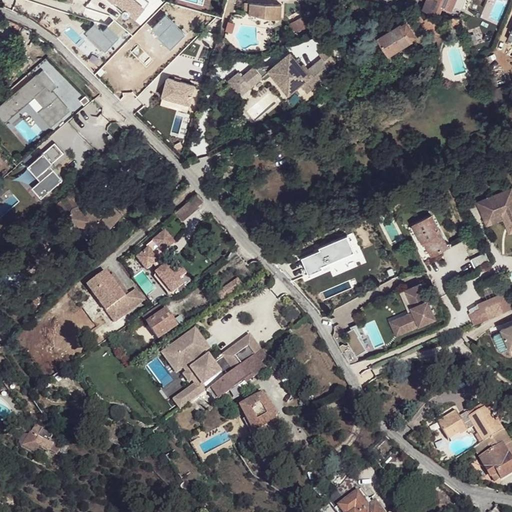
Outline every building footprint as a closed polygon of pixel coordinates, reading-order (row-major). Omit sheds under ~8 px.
[(130,10),(131,11),(135,15),(142,5),(136,0),(113,0),(114,1),(118,1),(124,6),(125,8),(127,8),(129,9),(130,10)] [(428,0),(427,3),(424,11),(432,15),(432,14),(440,15),(443,8),(453,11),(457,0),(428,0)] [(251,2),(250,13),(250,14),(283,16),(284,4),(251,2)] [(131,14),(131,11),(130,10),(129,9),(127,8),(125,8),(123,10),(122,13),(123,16),(126,17),(129,17),(131,14)] [(302,14),(293,22),(301,30),(310,21),(302,14)] [(410,36),(414,33),(406,19),(401,22),(410,36)] [(410,37),(410,36),(401,22),(400,21),(378,36),(388,51),(410,37)] [(321,57),(327,65),(333,60),(323,48),(317,53),(321,57)] [(321,57),(305,71),(290,53),(273,68),(254,69),(253,67),(249,70),(241,77),(238,74),(236,75),(228,82),(232,86),(242,78),(250,87),(269,71),(288,94),(300,84),(307,92),(332,71),(327,65),(321,57)] [(235,72),(236,75),(238,74),(241,77),(249,70),(246,65),(235,72)] [(42,73),(0,109),(0,119),(3,124),(34,98),(44,110),(39,115),(50,128),(68,113),(51,94),(56,89),(42,73)] [(250,87),(242,78),(232,86),(240,96),(250,87)] [(64,156),(55,145),(28,169),(40,182),(32,189),(41,200),(63,181),(51,167),(64,156)] [(511,189),(478,204),(486,222),(503,215),(505,219),(511,234),(511,233),(511,189)] [(99,221),(102,218),(107,213),(116,222),(138,199),(129,190),(117,202),(109,194),(103,200),(87,200),(75,203),(73,210),(79,222),(93,225),(99,221)] [(203,203),(197,194),(176,212),(182,220),(203,203)] [(419,195),(402,203),(403,204),(405,208),(405,209),(423,201),(419,195)] [(107,213),(102,218),(111,227),(116,222),(107,213)] [(503,215),(486,222),(488,227),(505,219),(503,215)] [(442,234),(439,230),(433,218),(414,227),(418,235),(423,245),(426,244),(433,257),(435,256),(441,253),(449,249),(442,234)] [(352,223),(338,229),(341,237),(355,230),(352,223)] [(173,242),(163,231),(136,256),(149,270),(155,262),(161,268),(155,273),(177,297),(188,286),(181,278),(188,271),(176,260),(170,266),(164,260),(165,259),(161,254),(163,252),(173,242)] [(487,254),(472,261),(476,270),(491,263),(487,254)] [(271,259),(284,274),(291,268),(279,255),(271,259)] [(131,308),(122,297),(107,276),(103,271),(85,284),(113,322),(131,308)] [(107,276),(122,297),(126,294),(110,274),(107,276)] [(237,280),(217,294),(223,302),(243,288),(237,280)] [(422,285),(406,292),(415,313),(411,314),(402,318),(408,331),(436,319),(422,285)] [(126,294),(122,297),(131,308),(142,300),(133,289),(126,294)] [(406,292),(403,293),(411,314),(415,313),(406,292)] [(475,326),(511,310),(511,307),(506,294),(478,305),(480,310),(470,314),(475,326)] [(142,319),(147,325),(166,312),(161,305),(142,319)] [(166,312),(147,325),(157,340),(177,327),(166,312)] [(402,318),(392,323),(398,336),(408,331),(402,318)] [(342,344),(339,346),(349,364),(358,361),(355,356),(360,353),(361,354),(368,351),(356,324),(349,327),(351,330),(343,335),(348,344),(345,345),(342,344)] [(511,346),(511,326),(501,332),(508,349),(511,346)] [(175,346),(160,356),(168,366),(169,364),(176,374),(180,378),(183,375),(189,383),(185,386),(192,394),(196,391),(198,394),(194,397),(196,399),(205,392),(238,368),(247,361),(236,346),(215,361),(216,362),(206,369),(201,362),(197,364),(194,360),(189,354),(197,349),(187,335),(175,345),(175,346)] [(247,361),(253,357),(242,341),(236,346),(247,361)] [(197,349),(189,354),(194,360),(201,354),(197,349)] [(160,356),(155,360),(169,379),(176,374),(169,364),(168,366),(160,356)] [(238,368),(205,392),(209,398),(213,403),(240,383),(238,380),(242,378),(244,380),(246,383),(264,370),(253,357),(247,361),(238,368)] [(180,378),(175,381),(184,393),(167,406),(174,416),(179,412),(189,404),(196,399),(194,397),(198,394),(196,391),(192,394),(185,386),(189,383),(183,375),(180,378)] [(196,399),(189,404),(193,409),(209,398),(205,392),(196,399)] [(257,441),(276,430),(271,419),(276,416),(275,414),(276,413),(276,411),(274,406),(272,406),(270,407),(269,405),(267,405),(261,395),(256,399),(255,397),(239,407),(245,418),(244,419),(245,421),(244,422),(244,423),(246,428),(248,429),(250,428),(251,431),(252,430),(257,441)] [(483,442),(504,430),(498,420),(495,422),(486,406),(469,415),(468,413),(461,417),(460,414),(457,409),(438,420),(444,431),(456,425),(459,430),(461,433),(468,429),(465,423),(471,419),(475,426),(483,442)] [(385,417),(392,424),(397,419),(390,412),(385,417)] [(468,429),(475,426),(471,419),(465,423),(468,429)] [(166,421),(152,432),(158,440),(172,429),(166,421)] [(447,437),(459,430),(456,425),(444,431),(447,437)] [(51,435),(32,427),(23,449),(36,455),(40,447),(58,455),(62,446),(49,440),(51,435)] [(473,448),(475,449),(505,431),(504,430),(483,442),(473,448)] [(505,431),(475,449),(480,458),(503,445),(504,447),(511,443),(505,431)] [(503,445),(480,458),(490,476),(497,473),(501,479),(511,473),(511,462),(504,447),(503,445)] [(362,491),(349,474),(335,490),(330,497),(341,511),(380,511),(375,504),(370,507),(366,503),(365,503),(358,494),(362,491)] [(369,501),(362,491),(358,494),(365,503),(366,503),(369,501)] [(445,511),(448,509),(451,506),(438,493),(430,501),(433,504),(429,509),(432,511),(445,511)]
